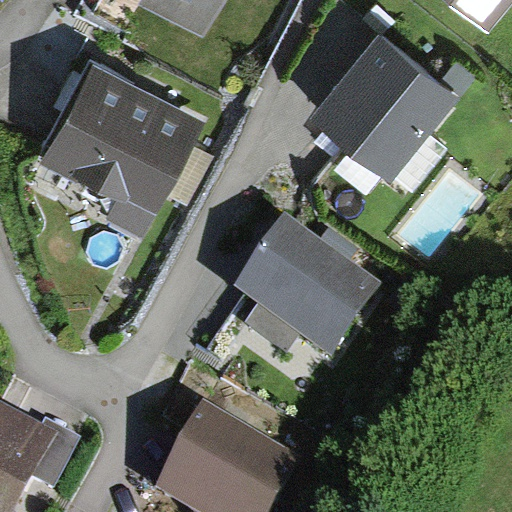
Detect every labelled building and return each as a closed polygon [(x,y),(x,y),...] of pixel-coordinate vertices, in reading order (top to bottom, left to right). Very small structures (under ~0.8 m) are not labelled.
[(220,0),(157,0),(209,25),(220,0)] [(471,0),(486,12),(495,0),(471,0)] [(445,95),(377,40),(319,112),(388,167),(445,95)] [(198,124),(85,67),(34,168),(147,225),(198,124)] [(370,298),(285,244),(247,303),(333,357),(370,298)] [(269,511),(291,470),(203,425),(166,499),(191,511),(269,511)] [(0,511),(12,511),(30,472),(0,459),(0,511)]
